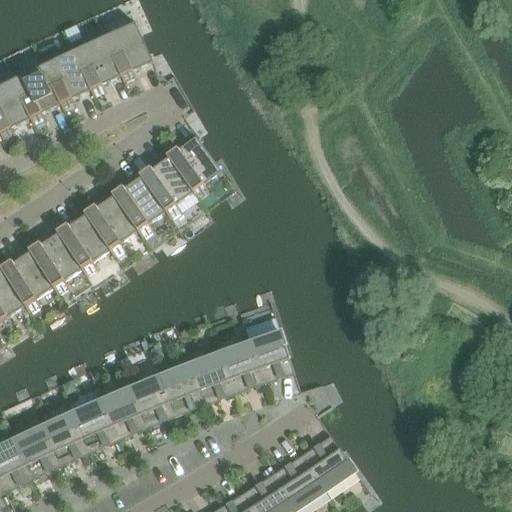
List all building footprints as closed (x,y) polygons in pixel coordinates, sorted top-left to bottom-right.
[(153,65),(136,26),(104,40),(121,80),(124,86),(137,81),(134,74),(153,65)] [(121,80),(104,40),(84,49),(73,54),(91,94),(94,100),(106,94),(103,88),(121,80)] [(91,94),(73,54),(53,63),(43,68),(61,108),(64,114),(76,108),(73,102),(91,94)] [(61,108),(43,68),(12,83),(31,122),(34,129),(46,123),(43,116),(61,108)] [(31,122),(12,83),(0,89),(0,135),(1,137),(4,143),(16,137),(13,131),(31,122)] [(223,175),(197,140),(169,160),(194,196),(199,204),(210,196),(205,188),(223,175)] [(194,196),(169,160),(141,180),(166,216),(172,223),(183,216),(177,208),(194,196)] [(166,216),(141,180),(114,199),(138,235),(144,243),(155,235),(149,227),(166,216)] [(138,235),(114,199),(86,218),(110,254),(116,262),(127,254),(121,246),(138,235)] [(110,254),(86,218),(59,236),(82,273),(88,281),(99,273),(93,265),(110,254)] [(82,273),(59,236),(30,255),(54,291),(59,299),(70,292),(65,284),(82,273)] [(54,291),(30,255),(1,273),(25,310),(31,318),(42,310),(37,302),(54,291)] [(25,310),(1,273),(0,274),(0,333),(2,336),(13,328),(8,320),(25,310)] [(291,362),(281,335),(249,346),(264,388),(279,382),(277,377),(283,375),(285,380),(295,377),(290,362),(291,362)] [(264,388),(249,346),(220,357),(235,398),(249,393),(247,388),(254,385),(255,391),(264,388)] [(164,359),(160,349),(150,352),(154,362),(164,359)] [(235,398),(220,357),(190,368),(205,409),(220,404),(218,399),(225,396),(226,401),(235,398)] [(205,409),(190,368),(181,372),(160,380),(177,420),(191,415),(189,410),(195,407),(197,412),(205,409)] [(177,420),(160,380),(131,392),(147,432),(162,426),(160,421),(166,419),(168,424),(177,420)] [(72,383),(62,387),(67,397),(77,393),(72,383)] [(147,432),(131,392),(122,395),(102,404),(118,445),(133,438),(131,433),(137,431),(139,436),(147,432)] [(45,406),(41,396),(31,401),(36,410),(45,406)] [(118,445),(102,404),(72,417),(89,457),(104,451),(102,446),(109,443),(110,448),(118,445)] [(89,457),(72,417),(44,430),(61,470),(76,463),(74,458),(80,455),(82,460),(89,457)] [(61,470),(44,430),(15,443),(33,483),(47,476),(45,471),(52,468),(54,473),(61,470)] [(357,474),(341,451),(340,451),(331,439),(320,447),(323,451),(317,455),(314,450),(302,458),(326,495),(357,474)] [(33,483),(15,443),(0,450),(0,484),(6,496),(19,490),(17,485),(23,482),(25,487),(33,483)] [(299,511),(326,495),(302,458),(291,466),(294,470),(288,474),(285,470),(273,478),(295,511),(299,511)] [(295,511),(273,478),(261,485),(264,489),(259,493),(256,489),(243,496),(253,511),(295,511)] [(253,511),(243,496),(232,504),(235,508),(229,511),(226,507),(218,511),(253,511)]
